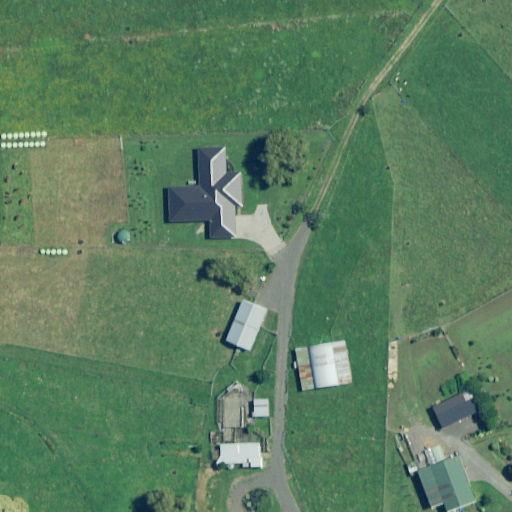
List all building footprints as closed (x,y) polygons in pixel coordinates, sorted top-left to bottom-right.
[(267,310),(244,300),(227,341),(251,351),(267,310)] [(352,383),(344,342),(296,350),(304,392),(352,383)] [(269,417),(269,400),(255,400),(255,417),(269,417)] [(260,467),(259,444),(218,445),(218,464),(243,463),(243,468),(260,467)] [(450,511),(477,502),(459,457),(419,472),(433,508),(445,503),(448,511),(450,511)]
